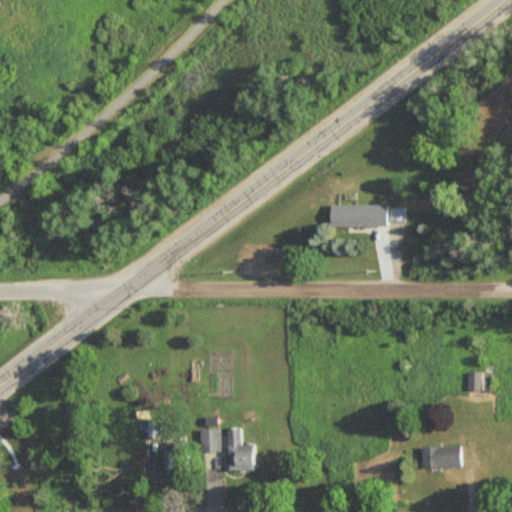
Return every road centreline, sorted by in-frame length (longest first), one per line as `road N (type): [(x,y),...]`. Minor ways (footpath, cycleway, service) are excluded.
road 1 (tertiary): [(0,383),(499,0)]
road 2 (residential): [(511,289),(124,289)]
road 3 (residential): [(124,289),(0,290)]
